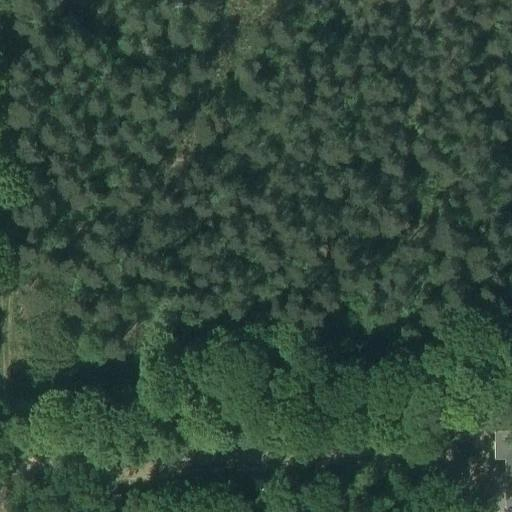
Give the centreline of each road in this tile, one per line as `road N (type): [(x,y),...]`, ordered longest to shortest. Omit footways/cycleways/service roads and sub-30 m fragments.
road 1 (track): [(0,408),(412,388),(511,347)]
road 2 (track): [(8,408),(0,174)]
